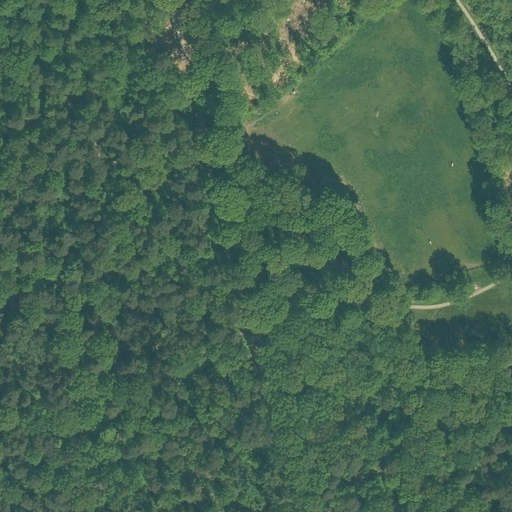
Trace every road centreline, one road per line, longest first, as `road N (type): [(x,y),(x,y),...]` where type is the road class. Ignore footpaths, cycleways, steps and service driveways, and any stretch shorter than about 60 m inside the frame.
road 1 (track): [(169,0),(292,511)]
road 2 (track): [(463,511),(409,478),(270,483),(137,453),(52,454),(0,444)]
